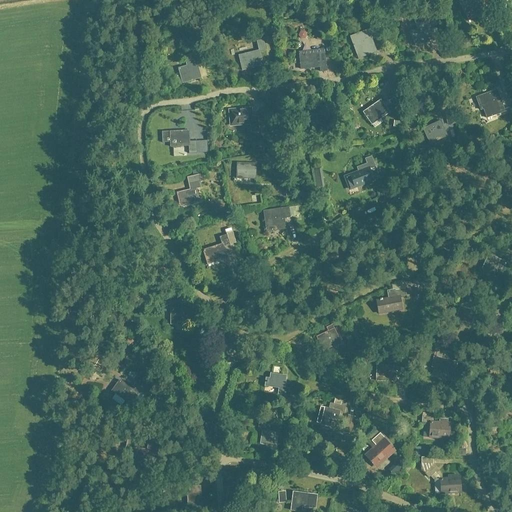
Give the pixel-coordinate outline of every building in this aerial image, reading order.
[(486,12),(480,1),(482,0),(476,0),(470,3),(468,0),(458,0),(469,21),(486,12)] [(423,14),(427,26),(410,32),(415,46),(433,39),(429,27),(436,25),(431,11),(423,14)] [(374,28),(350,37),(359,59),(377,52),(372,39),(377,37),(374,28)] [(263,66),(260,53),(265,51),(263,40),(257,42),(259,51),(239,56),(243,70),(263,66)] [(301,70),(320,67),(320,72),(327,71),(324,49),(299,52),(301,70)] [(200,53),(194,54),(184,57),(187,66),(179,69),(183,83),(201,78),(197,65),(203,64),(200,53)] [(374,60),(365,60),(366,68),(375,67),(374,60)] [(487,119),(505,112),(497,90),(479,97),(487,119)] [(380,101),(363,112),(372,125),(389,113),(392,116),(397,112),(395,109),(400,105),(394,97),(389,101),(391,103),(385,107),(380,101)] [(251,124),(252,128),(252,132),(258,132),(257,118),(251,118),(250,109),(230,111),(231,126),(251,124)] [(457,123),(454,112),(445,115),(448,126),(452,124),(457,123)] [(300,132),(321,128),(322,133),(328,132),(326,121),(319,122),(318,114),(297,118),(300,132)] [(433,123),(422,128),(430,144),(434,142),(434,141),(447,135),(444,130),(446,129),(440,117),(432,121),(433,123)] [(189,131),(170,132),(170,131),(162,132),(162,143),(170,143),(170,148),(188,147),(189,154),(197,154),(196,142),(189,142),(189,131)] [(357,167),(359,172),(345,177),(350,190),(373,181),(369,170),(375,167),(371,156),(365,159),(367,163),(357,167)] [(237,178),(256,179),(256,164),(237,163),(237,178)] [(322,178),(315,179),(317,188),(324,187),(322,178)] [(199,201),(196,189),(201,188),(199,182),(189,184),(190,190),(177,193),(180,205),(199,201)] [(285,229),(283,218),(290,217),(289,208),(263,211),(267,232),(285,229)] [(224,247),(230,245),(227,235),(220,237),(222,244),(203,251),(206,261),(212,259),(214,263),(227,259),(224,247)] [(505,263),(502,261),(488,255),(482,269),(489,272),(490,270),(499,274),(505,263)] [(402,309),(400,296),(406,295),(405,289),(399,290),(399,289),(387,290),(388,298),(376,300),(379,314),(402,309)] [(171,296),(171,306),(182,306),(182,296),(171,296)] [(458,315),(457,320),(471,324),(475,311),(460,307),(460,309),(458,315)] [(176,324),(176,321),(191,321),(191,308),(171,309),(171,324),(176,324)] [(340,343),(334,329),(332,325),(326,328),(328,332),(317,337),(323,351),(340,343)] [(395,381),(396,367),(402,368),(403,356),(396,356),(396,366),(377,365),(376,381),(395,381)] [(452,381),(457,362),(436,357),(434,368),(439,369),(437,377),(452,381)] [(270,374),(270,379),(266,378),(265,386),(279,388),(278,394),(288,395),(289,389),(284,388),(286,376),(270,374)] [(131,389),(119,381),(112,391),(130,404),(137,394),(143,398),(147,393),(134,384),(131,389)] [(339,413),(342,413),(345,405),(341,404),(342,400),(335,398),(334,402),(330,401),(328,409),(320,407),(317,422),(335,427),(339,413)] [(449,424),(447,423),(447,420),(440,419),(439,423),(430,422),(429,437),(448,439),(449,424)] [(270,421),(259,420),(258,427),(269,429),(270,421)] [(275,446),(277,433),(262,431),(260,443),(275,446)] [(390,451),(381,441),(384,439),(379,433),(370,442),(375,446),(365,455),(374,465),(390,451)] [(125,449),(130,450),(128,460),(151,464),(153,452),(158,453),(159,446),(148,445),(147,450),(137,448),(138,441),(127,439),(125,449)] [(433,464),(421,463),(421,467),(424,471),(429,476),(436,469),(433,464)] [(459,478),(458,478),(457,475),(448,476),(449,478),(440,479),(441,494),(460,493),(459,478)] [(188,493),(188,508),(201,508),(200,487),(190,487),(190,493),(188,493)] [(278,492),(279,503),(286,502),(286,491),(278,492)] [(317,495),(309,494),(293,492),(292,506),(291,511),(301,511),(302,507),(316,508),(317,495)]
